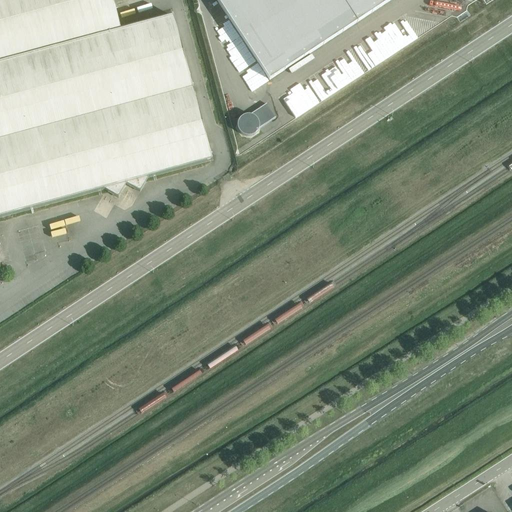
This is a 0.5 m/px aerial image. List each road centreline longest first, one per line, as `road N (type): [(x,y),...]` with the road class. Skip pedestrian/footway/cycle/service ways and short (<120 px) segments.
road 1 (unclassified): [(0,360),(511,23)]
road 2 (tertiary): [(415,384),(367,405),(203,511)]
road 3 (tertiary): [(235,511),(415,384)]
